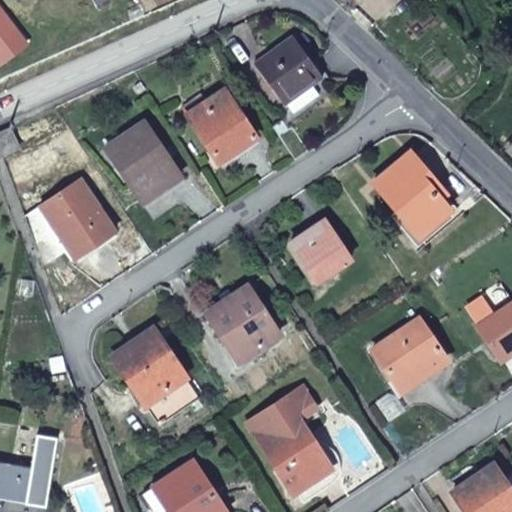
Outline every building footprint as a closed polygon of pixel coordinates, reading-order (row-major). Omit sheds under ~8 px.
[(286,105),(289,103),(313,86),(324,78),(295,37),(256,64),(286,105)] [(313,86),(289,103),(296,113),(321,96),(313,86)] [(257,138),(226,91),(208,102),(203,95),(183,107),(219,162),(257,138)] [(182,177),(146,123),(108,148),(143,203),(182,177)] [(294,128),(281,136),(296,160),(309,152),(294,128)] [(0,133),(0,149),(4,157),(20,149),(11,129),(0,133)] [(446,195),(412,154),(376,184),(420,237),(450,211),(441,200),(446,195)] [(115,232),(82,182),(43,208),(76,258),(115,232)] [(292,243),(307,265),(311,262),(324,280),(353,260),(327,221),(292,243)] [(311,262),(307,265),(319,283),(324,280),(311,262)] [(280,335),(249,289),(209,315),(240,361),(280,335)] [(511,307),(481,327),(503,359),(511,352),(511,307)] [(448,360),(421,320),(375,351),(402,391),(448,360)] [(201,398),(155,330),(115,357),(161,425),(201,398)] [(332,470),(305,428),(323,416),(306,388),(251,423),(295,493),(332,470)] [(0,493),(49,502),(60,440),(39,435),(32,470),(0,463),(0,493)] [(227,511),(195,463),(155,487),(170,511),(227,511)] [(511,511),(511,489),(496,466),(456,492),(469,511),(511,511)]
